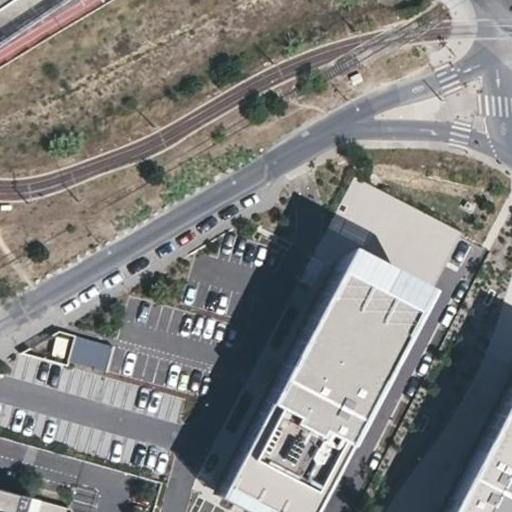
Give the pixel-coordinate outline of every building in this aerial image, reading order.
[(0,0),(0,39),(58,0),(0,0)] [(331,264),(217,484),(270,511),(306,511),(413,306),(331,264)] [(68,360),(107,371),(115,345),(75,334),(68,360)] [(69,338),(58,336),(53,354),(64,357),(69,338)] [(511,511),(511,374),(439,511),(511,511)] [(253,511),(270,511),(217,484),(213,491),(253,511)] [(0,511),(71,511),(72,509),(0,489),(0,511)]
